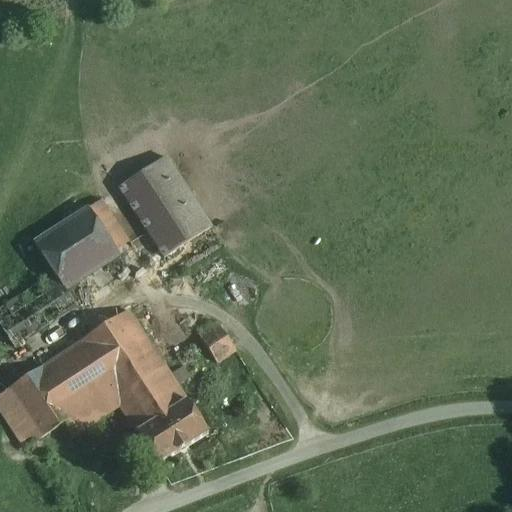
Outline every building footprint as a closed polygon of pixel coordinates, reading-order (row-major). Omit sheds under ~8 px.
[(159,256),(207,226),(161,155),(113,185),(159,256)] [(22,242),(43,278),(0,303),(0,336),(6,347),(70,310),(59,291),(116,258),(111,250),(124,243),(98,198),(22,242)] [(188,405),(128,313),(79,345),(111,394),(121,408),(139,436),(188,405)] [(111,394),(79,345),(47,366),(79,415),(111,394)] [(65,424),(79,415),(47,366),(7,392),(39,441),(65,424)] [(178,385),(188,377),(180,366),(169,374),(178,385)] [(39,441),(7,392),(0,396),(0,413),(24,451),(39,441)] [(121,408),(111,394),(79,415),(65,424),(75,438),(106,418),(121,408)] [(188,405),(139,436),(158,465),(206,434),(188,405)]
